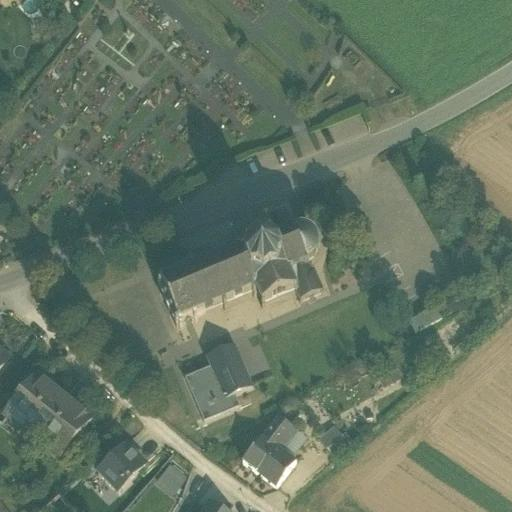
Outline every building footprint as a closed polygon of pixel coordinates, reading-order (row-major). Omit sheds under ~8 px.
[(178,331),(180,336),(256,304),(261,315),(293,300),(298,310),(323,298),(314,278),(310,280),(306,273),(311,270),(314,266),(317,259),(317,250),(313,244),(308,239),(299,237),(292,239),(284,219),(230,243),(234,254),(174,279),(175,281),(159,287),(160,289),(157,291),(175,333),(178,331)] [(415,337),(441,322),(435,310),(408,325),(415,337)] [(235,400),(252,393),(234,350),(207,362),(211,372),(225,404),(235,400)] [(0,374),(9,362),(0,355),(0,374)] [(400,382),(392,366),(374,375),(382,391),(400,382)] [(204,427),(240,412),(235,400),(225,404),(211,372),(185,383),(204,427)] [(74,408),(79,402),(66,392),(61,398),(37,379),(5,419),(59,463),(92,423),(74,408)] [(264,442),(280,456),(298,436),(304,429),(297,424),(291,430),(281,422),(264,442)] [(319,444),(326,453),(342,440),(334,431),(319,444)] [(309,445),(298,436),(280,456),(291,466),(309,445)] [(335,464),(354,448),(345,437),(342,440),(326,453),(335,464)] [(280,456),(264,442),(242,468),(277,494),(296,470),(291,466),(280,456)] [(101,473),(119,456),(110,447),(93,464),(101,473)] [(144,468),(126,449),(119,456),(101,473),(98,477),(118,497),(131,485),(129,483),(144,468)] [(157,484),(175,498),(189,480),(171,466),(157,484)]
